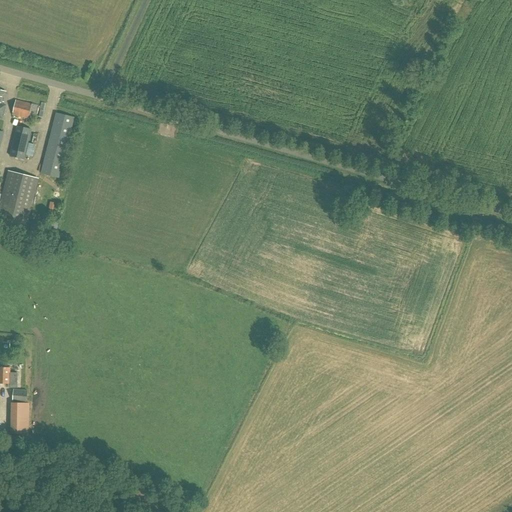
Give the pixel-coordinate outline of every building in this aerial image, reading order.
[(33,120),(37,106),(16,101),(12,115),(33,120)] [(59,178),(74,118),(56,113),(41,174),(59,178)] [(24,159),(31,130),(16,126),(9,156),(24,159)] [(0,226),(24,233),(38,180),(8,172),(0,205),(0,226)] [(51,241),(54,230),(32,224),(29,236),(51,241)] [(0,384),(9,384),(8,388),(17,388),(17,374),(10,373),(10,368),(0,367),(0,384)] [(27,403),(28,391),(13,390),(12,402),(27,403)] [(29,434),(29,403),(11,403),(10,434),(29,434)] [(34,490),(35,482),(21,480),(20,488),(34,490)]
